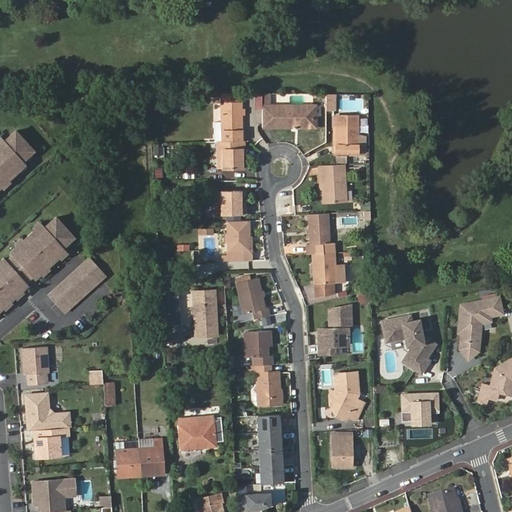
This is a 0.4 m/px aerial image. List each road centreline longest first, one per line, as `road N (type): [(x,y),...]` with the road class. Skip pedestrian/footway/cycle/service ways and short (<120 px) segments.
road 1 (residential): [(306,511),(297,309),(274,255),(270,187),(278,167)]
road 2 (residential): [(476,447),(335,511)]
